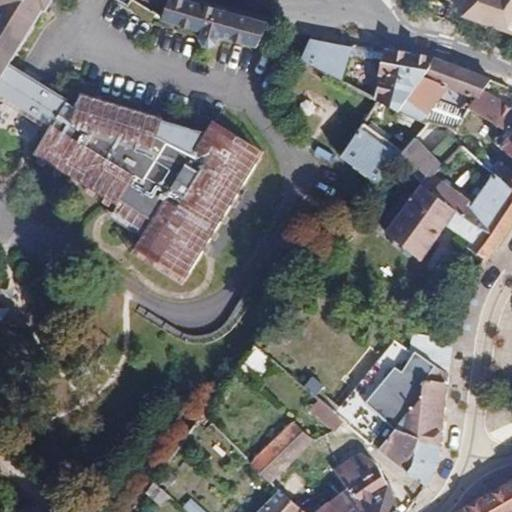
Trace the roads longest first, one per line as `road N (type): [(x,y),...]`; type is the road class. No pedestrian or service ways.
road 1 (residential): [(476,481),(471,411),(479,318),(511,279)]
road 2 (residential): [(363,0),(387,23),(511,70)]
